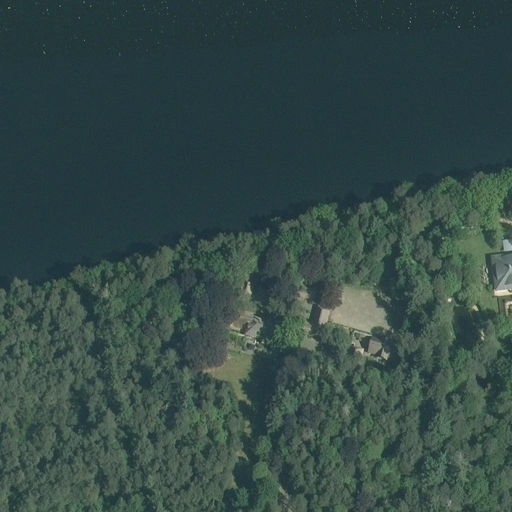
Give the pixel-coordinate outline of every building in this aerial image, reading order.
[(502,243),(504,253),(511,252),(511,245),(511,241),(502,243)] [(323,251),(312,255),(318,275),(329,271),(323,251)] [(511,256),(493,258),(496,279),(497,289),(497,291),(510,290),(510,288),(510,286),(511,285),(511,256)] [(243,282),(257,285),(260,275),(245,272),(243,282)] [(297,284),(293,297),(312,302),(316,289),(297,284)] [(312,324),(309,336),(322,339),(323,340),(327,326),(331,310),(316,307),(313,319),(312,324)] [(234,309),(229,328),(248,333),(247,336),(263,340),(262,344),(277,348),(280,336),(292,339),(296,323),(289,321),(287,329),(253,320),(253,314),(234,309)] [(372,339),(368,355),(376,357),(375,361),(388,364),(389,360),(396,362),(400,346),(393,344),(393,343),(380,340),(380,341),(372,339)] [(344,350),(340,365),(354,368),(357,354),(344,350)]
